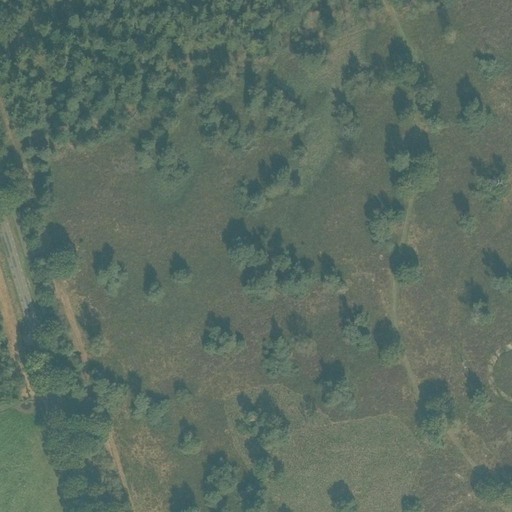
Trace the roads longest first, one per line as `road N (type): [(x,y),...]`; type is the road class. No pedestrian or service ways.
road 1 (track): [(502,511),(427,402),(403,348),(397,285),(416,95),(410,52),(386,0)]
road 2 (tertiary): [(86,511),(0,222)]
